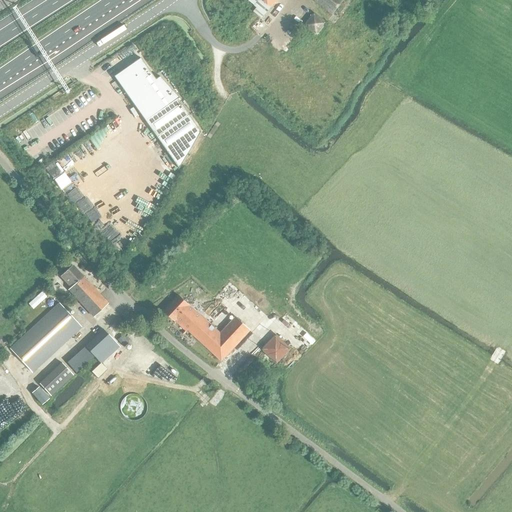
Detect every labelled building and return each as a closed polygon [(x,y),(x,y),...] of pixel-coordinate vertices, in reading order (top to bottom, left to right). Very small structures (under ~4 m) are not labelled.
[(250,3),(254,6),(257,8),(253,12),(255,13),(260,18),(262,20),(271,7),(277,0),(243,0),(249,5),(250,3)] [(314,0),(333,14),(344,0),(314,0)] [(306,25),(317,34),(326,23),(315,14),(306,25)] [(140,58),(114,76),(175,162),(197,126),(177,99),(179,98),(160,76),(155,79),(140,58)] [(108,303),(99,294),(83,276),(73,265),(61,276),(71,288),(69,290),(93,316),(108,303)] [(188,330),(222,362),(251,331),(236,317),(221,334),(179,295),(165,311),(187,331),(188,330)] [(59,303),(10,349),(32,373),(81,327),(59,303)] [(97,359),(116,342),(104,329),(85,346),(68,362),(77,373),(95,357),(97,359)] [(123,336),(117,340),(124,347),(129,343),(123,336)] [(108,370),(102,364),(120,347),(116,342),(97,359),(101,363),(92,372),(98,379),(108,370)] [(61,364),(39,384),(49,396),(72,376),(61,364)]
